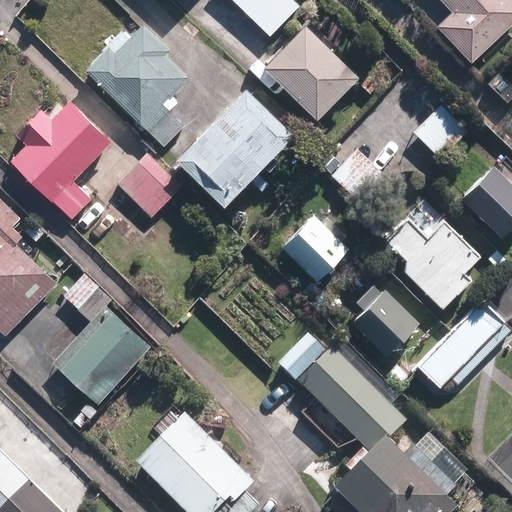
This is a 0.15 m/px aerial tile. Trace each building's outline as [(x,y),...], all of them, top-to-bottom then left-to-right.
[(293,0),(233,0),(271,36),(299,6),(293,0)] [(511,0),(441,0),(452,11),(436,26),(471,63),(511,24),(511,0)] [(306,24),(265,67),(319,118),(360,75),(306,24)] [(123,28),(84,69),(164,145),(186,123),(171,109),(180,100),(174,95),(193,75),(141,25),(131,35),(123,28)] [(247,86),(178,158),(225,206),(296,132),(247,86)] [(26,144),(12,158),(71,218),(92,197),(75,179),(113,141),(72,99),(52,119),(41,109),(16,133),(26,144)] [(443,103),(413,133),(447,166),(476,137),(443,103)] [(358,148),(332,176),(363,204),(389,176),(358,148)] [(183,185),(149,152),(118,183),(152,216),(183,185)] [(511,225),(511,182),(493,165),(461,198),(501,237),(511,225)] [(0,327),(7,334),(59,281),(18,241),(23,236),(13,226),(22,216),(0,195),(0,327)] [(482,255),(423,199),(384,239),(405,259),(405,270),(443,307),(471,278),(465,272),(482,255)] [(314,214),(283,246),(318,280),(350,248),(314,214)] [(91,320),(53,361),(100,403),(153,344),(108,304),(114,298),(85,272),(64,295),(91,320)] [(365,310),(353,322),(388,356),(420,322),(385,289),(382,292),(374,284),(356,302),(365,310)] [(481,300),(419,366),(442,387),(452,377),(458,383),(511,327),(481,300)] [(298,384),(365,448),(346,468),(352,474),(337,491),(358,511),(453,511),(457,509),(447,498),(457,487),(455,485),(467,472),(429,435),(416,448),(413,446),(404,454),(389,440),(407,421),(332,349),(298,384)] [(186,416),(137,464),(185,511),(254,511),(260,506),(245,491),(254,482),(251,480),(186,416)] [(0,511),(63,511),(0,449),(0,511)]
